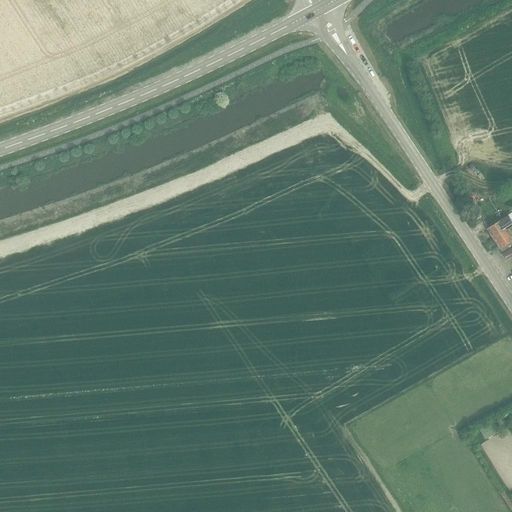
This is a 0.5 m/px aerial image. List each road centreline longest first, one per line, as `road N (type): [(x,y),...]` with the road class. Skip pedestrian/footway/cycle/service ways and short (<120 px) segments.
road 1 (tertiary): [(511,304),(317,10)]
road 2 (secondary): [(0,152),(201,72),(317,10)]
